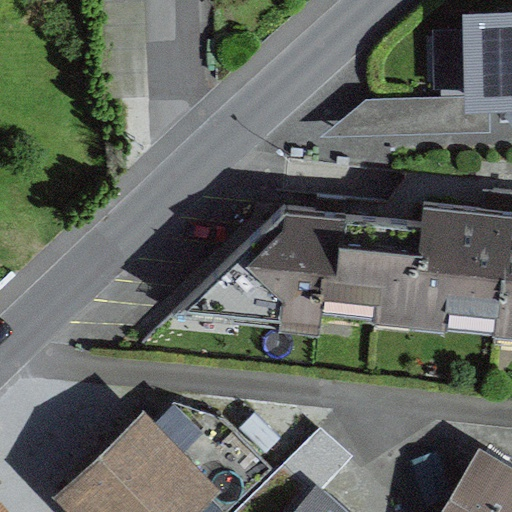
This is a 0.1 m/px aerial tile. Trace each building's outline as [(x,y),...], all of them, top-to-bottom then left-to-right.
[(511,102),(511,10),(467,12),(471,104),(511,102)] [(398,223),(389,304),(387,323),(423,327),(426,303),(503,312),(501,335),(511,336),(511,215),(433,207),(431,226),(398,223)] [(324,299),(389,304),(398,223),(304,215),(238,319),(321,325),(324,299)] [(145,409),(53,497),(67,511),(191,511),(219,486),(145,409)] [(511,511),(511,469),(482,451),(443,511),(511,511)] [(282,511),(288,507),(270,488),(245,511),(282,511)] [(0,511),(11,511),(0,499),(0,511)] [(333,511),(320,500),(309,511),(333,511)]
